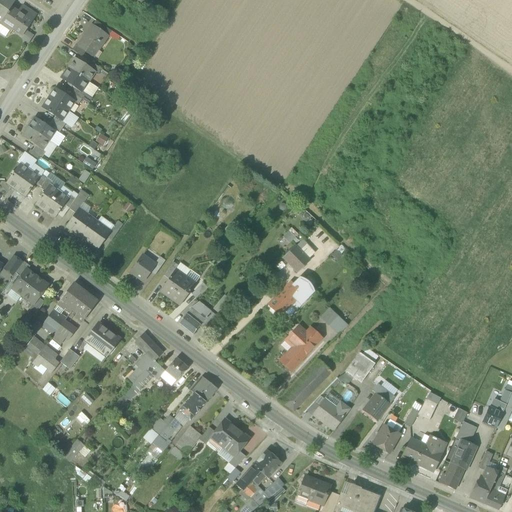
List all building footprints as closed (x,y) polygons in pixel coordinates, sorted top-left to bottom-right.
[(0,0),(0,22),(0,23),(1,22),(11,8),(15,1),(13,0),(0,0)] [(21,14),(11,8),(1,22),(11,29),(22,36),(26,31),(36,15),(25,8),(21,14)] [(92,26),(108,37),(111,32),(95,21),(92,26)] [(0,24),(10,31),(11,29),(1,22),(0,23),(0,24)] [(0,32),(6,37),(10,31),(0,24),(0,32)] [(85,53),(93,58),(91,56),(100,43),(102,45),(108,37),(92,26),(91,26),(77,47),(85,53)] [(33,36),(26,31),(22,36),(22,44),(26,46),(33,36)] [(120,38),(111,32),(108,37),(117,41),(120,38)] [(93,58),(102,45),(100,43),(91,56),(93,58)] [(72,51),(82,58),(85,53),(77,47),(75,46),(72,51)] [(74,60),(68,69),(88,83),(94,74),(94,73),(86,67),(74,60)] [(94,74),(97,76),(101,70),(89,62),(86,67),(94,73),(94,74)] [(87,83),(88,83),(68,69),(61,79),(72,86),(81,92),(82,92),(87,83)] [(108,75),(101,70),(97,76),(104,80),(108,75)] [(82,92),(86,94),(92,98),(97,90),(87,83),(82,92)] [(72,86),(69,91),(82,100),(86,94),(82,92),(81,92),(72,86)] [(55,89),(48,99),(68,112),(74,103),(75,102),(65,96),(55,89)] [(78,105),(82,100),(69,91),(65,96),(75,102),(74,103),(78,105)] [(88,104),(92,98),(86,94),(82,100),(88,104)] [(62,121),(68,112),(48,99),(41,108),(55,117),(61,122),(62,121)] [(78,119),(68,112),(62,121),(66,123),(65,125),(72,129),(78,119)] [(55,117),(51,122),(62,129),(65,125),(66,123),(62,121),(61,122),(55,117)] [(35,118),(28,128),(48,141),(54,132),(55,132),(48,127),(35,118)] [(59,134),(62,129),(51,122),(48,127),(55,132),(54,132),(58,135),(59,134)] [(42,150),(48,141),(28,128),(22,138),(35,146),(42,151),(42,150)] [(65,138),(59,134),(58,135),(54,132),(48,141),(56,147),(58,148),(65,138)] [(108,139),(99,134),(95,142),(103,147),(108,139)] [(48,159),(56,147),(48,141),(42,150),(46,153),(44,156),(48,159)] [(35,146),(31,151),(40,157),(42,158),(44,156),(46,153),(42,150),(42,151),(35,146)] [(36,162),(40,157),(31,151),(30,150),(27,155),(26,156),(27,156),(36,162)] [(17,163),(19,164),(20,165),(27,156),(26,156),(27,155),(24,153),(17,163)] [(27,156),(20,165),(29,171),(34,165),(36,162),(27,156)] [(96,164),(86,157),(82,164),(92,171),(96,164)] [(5,184),(15,191),(29,171),(20,165),(19,164),(5,184)] [(34,165),(29,171),(38,178),(41,175),(41,176),(44,172),(34,165)] [(38,178),(29,171),(15,191),(25,198),(34,186),(39,178),(38,178)] [(90,175),(84,171),(77,181),(84,185),(90,175)] [(49,175),(46,179),(52,183),(50,186),(59,192),(62,187),(64,184),(50,174),(49,175)] [(34,186),(39,189),(46,179),(41,176),(41,175),(38,178),(39,178),(34,186)] [(52,183),(46,179),(39,189),(43,193),(49,185),(50,186),(52,183)] [(34,205),(44,212),(59,192),(50,186),(49,185),(43,193),(34,205)] [(62,187),(59,192),(68,199),(70,196),(75,200),(78,196),(73,192),(72,193),(62,187)] [(78,196),(75,200),(68,210),(75,214),(78,210),(83,204),(88,197),(81,191),(78,196)] [(68,199),(59,192),(44,212),(54,220),(57,215),(64,206),(69,199),(68,199)] [(64,206),(68,210),(75,200),(70,196),(68,199),(69,199),(64,206)] [(126,203),(121,210),(128,214),(133,207),(126,203)] [(90,208),(83,204),(78,210),(94,221),(98,216),(90,210),(90,208)] [(68,210),(64,206),(57,215),(62,219),(68,210)] [(73,232),(82,239),(94,221),(78,210),(75,214),(65,227),(66,228),(67,227),(74,231),(73,232)] [(101,217),(96,223),(110,233),(114,226),(101,217)] [(96,223),(94,221),(82,239),(90,245),(91,244),(97,248),(97,249),(98,250),(106,238),(110,233),(96,223)] [(106,238),(111,241),(122,226),(117,222),(114,226),(110,233),(106,238)] [(231,222),(223,230),(230,236),(237,228),(231,222)] [(295,238),(288,231),(282,238),(289,245),(295,238)] [(303,240),(295,248),(308,261),(315,253),(303,240)] [(283,258),(297,273),(309,262),(308,261),(295,248),(295,247),(283,258)] [(342,255),(336,251),(331,257),(337,261),(342,255)] [(130,273),(142,282),(149,273),(154,265),(142,256),(130,273)] [(4,270),(12,276),(21,263),(13,257),(4,270)] [(149,273),(154,276),(165,262),(159,258),(154,265),(149,273)] [(17,276),(20,278),(26,270),(27,271),(30,267),(24,263),(15,274),(17,276)] [(163,276),(168,280),(175,270),(175,271),(178,267),(173,263),(163,276)] [(175,271),(185,278),(190,271),(180,264),(178,267),(175,271)] [(21,297),(21,296),(35,277),(36,277),(27,271),(26,270),(20,278),(11,290),(21,297)] [(159,292),(170,299),(185,278),(175,271),(175,270),(168,280),(159,292)] [(200,278),(190,271),(185,278),(195,285),(200,278)] [(47,286),(35,277),(21,296),(33,305),(38,298),(47,286)] [(195,285),(185,278),(170,299),(180,306),(195,285)] [(295,311),(313,293),(299,279),(293,285),(290,282),(283,290),(268,305),(279,317),(283,313),(290,306),(295,311)] [(303,280),(299,279),(313,293),(311,289),(309,286),(306,282),(303,280)] [(67,307),(71,311),(85,293),(73,284),(57,307),(64,312),(67,307)] [(191,295),(195,300),(207,288),(203,284),(191,295)] [(97,302),(85,293),(71,311),(76,315),(74,318),(81,323),(97,302)] [(224,295),(212,310),(219,315),(231,301),(224,295)] [(29,310),(35,315),(44,303),(38,298),(33,305),(29,310)] [(199,303),(190,310),(204,321),(211,312),(199,303)] [(292,315),(295,311),(290,306),(283,313),(286,316),(287,316),(288,316),(289,316),(289,315),(292,315)] [(328,326),(337,317),(328,308),(319,318),(328,326)] [(179,324),(193,335),(199,327),(204,321),(190,310),(179,324)] [(64,322),(64,321),(62,320),(52,312),(44,323),(56,332),(64,322)] [(199,327),(205,332),(219,319),(211,312),(204,321),(199,327)] [(328,326),(338,336),(346,327),(337,317),(328,326)] [(66,323),(64,322),(56,332),(64,338),(68,341),(75,331),(66,323)] [(98,324),(85,341),(106,357),(119,340),(98,324)] [(298,326),(287,339),(295,347),(291,352),(280,363),(290,372),(321,339),(310,328),(305,333),(298,326)] [(59,344),(64,338),(56,332),(51,338),(59,344)] [(154,361),(162,354),(143,335),(135,343),(146,355),(153,362),(154,361)] [(37,356),(38,355),(43,349),(44,347),(33,338),(26,348),(33,354),(37,356)] [(282,344),(291,352),(295,347),(287,339),(282,344)] [(106,357),(85,341),(84,340),(81,345),(81,351),(86,352),(101,363),(106,357)] [(55,355),(44,347),(43,349),(51,355),(47,360),(44,357),(42,359),(38,355),(37,356),(34,360),(31,364),(37,368),(40,365),(45,369),(51,360),(55,355)] [(51,355),(43,349),(38,355),(42,359),(44,357),(47,360),(51,355)] [(366,349),(362,355),(369,361),(373,364),(378,357),(366,349)] [(60,364),(69,370),(79,358),(69,351),(60,364)] [(352,379),(360,385),(375,364),(373,364),(369,361),(362,355),(359,353),(344,374),(345,374),(352,379)] [(146,355),(135,366),(138,369),(136,370),(133,373),(138,378),(146,370),(154,362),(154,361),(153,362),(146,355)] [(126,361),(131,365),(136,360),(131,356),(126,361)] [(176,359),(165,372),(160,378),(170,387),(176,381),(187,368),(176,359)] [(278,401),(293,412),(331,373),(317,359),(278,401)] [(44,370),(50,375),(58,365),(51,360),(45,369),(44,370)] [(160,367),(154,362),(146,370),(152,376),(160,367)] [(160,378),(165,372),(160,367),(152,376),(157,381),(160,378)] [(115,407),(118,409),(128,400),(129,401),(141,389),(140,388),(152,376),(146,370),(138,378),(130,386),(122,394),(124,396),(115,404),(116,406),(115,407)] [(126,381),(130,386),(138,378),(133,373),(126,381)] [(337,379),(347,386),(348,384),(352,379),(345,374),(337,379)] [(193,394),(198,398),(209,384),(201,377),(190,391),(193,394)] [(384,381),(379,388),(383,390),(392,397),(397,391),(384,381)] [(48,383),(42,390),(49,397),(55,390),(48,383)] [(216,390),(209,384),(198,398),(205,403),(216,390)] [(378,396),(383,390),(379,388),(377,385),(372,391),(375,394),(378,396)] [(389,405),(394,399),(392,397),(383,390),(378,396),(389,405)] [(494,411),(502,414),(511,393),(504,390),(498,403),(494,411)] [(511,393),(502,414),(496,428),(501,430),(510,408),(511,408),(511,393)] [(85,394),(80,398),(89,406),(94,402),(85,394)] [(195,414),(205,403),(198,398),(193,394),(178,411),(180,412),(187,418),(190,414),(193,417),(195,414)] [(324,400),(323,402),(335,410),(339,404),(341,402),(329,394),(324,400)] [(362,411),(376,422),(389,405),(378,396),(375,394),(362,411)] [(429,394),(426,400),(437,405),(439,400),(429,394)] [(320,397),(314,403),(319,407),(323,402),(324,400),(320,397)] [(428,422),(437,405),(426,400),(422,406),(420,410),(418,413),(417,416),(428,422)] [(311,417),(333,431),(349,410),(339,404),(335,410),(323,402),(319,407),(311,417)] [(416,402),(412,410),(418,413),(420,410),(422,406),(416,402)] [(306,412),(311,417),(319,407),(314,403),(306,412)] [(112,406),(107,411),(112,416),(117,411),(112,406)] [(502,414),(494,411),(490,409),(488,408),(482,422),(496,428),(502,414)] [(511,408),(510,408),(501,430),(503,431),(511,411),(511,410),(511,408)] [(452,420),(462,425),(463,423),(467,414),(458,409),(452,420)] [(403,425),(410,428),(417,416),(418,413),(412,410),(403,425)] [(180,412),(173,420),(179,425),(182,427),(183,427),(189,420),(187,418),(180,412)] [(111,418),(105,414),(102,420),(108,424),(111,418)] [(169,425),(173,420),(168,416),(163,423),(167,426),(169,425)] [(158,436),(159,437),(165,429),(167,426),(163,423),(158,419),(150,429),(158,436)] [(167,426),(165,429),(171,434),(179,425),(173,420),(169,425),(167,426)] [(389,420),(384,427),(397,435),(402,427),(389,420)] [(248,439),(236,430),(224,421),(215,433),(210,438),(211,439),(222,448),(233,457),(234,457),(238,452),(248,439)] [(461,441),(468,444),(475,428),(463,423),(462,425),(455,439),(461,442),(461,441)] [(171,434),(166,441),(169,443),(182,427),(179,425),(171,434)] [(174,448),(185,457),(199,440),(201,437),(190,427),(174,448)] [(373,445),(388,454),(399,435),(397,435),(384,427),(383,427),(373,445)] [(199,440),(205,445),(206,444),(211,439),(210,438),(215,433),(208,428),(201,437),(199,440)] [(158,436),(150,429),(142,438),(150,445),(152,444),(158,436)] [(166,441),(171,434),(165,429),(159,437),(158,437),(165,443),(166,441)] [(426,447),(430,438),(423,435),(419,444),(426,447)] [(159,437),(158,436),(152,444),(153,444),(163,453),(169,444),(169,443),(166,441),(165,443),(158,437),(159,437)] [(427,469),(433,471),(441,454),(440,454),(445,444),(435,440),(435,439),(432,438),(431,438),(430,438),(426,447),(419,444),(410,440),(402,458),(421,467),(422,466),(426,468),(426,469),(427,470),(427,469)] [(222,448),(211,439),(206,444),(218,453),(222,448)] [(77,440),(71,446),(75,450),(81,443),(77,440)] [(461,442),(450,464),(463,470),(465,471),(475,448),(468,444),(461,441),(461,442)] [(84,446),(81,443),(75,450),(78,453),(84,447),(84,446)] [(157,460),(163,453),(153,444),(146,452),(157,460)] [(71,446),(62,456),(69,463),(78,453),(75,450),(71,446)] [(84,447),(78,453),(84,458),(90,452),(84,447)] [(185,457),(174,448),(173,448),(169,453),(181,463),(185,457)] [(222,448),(218,453),(217,455),(228,464),(233,457),(222,448)] [(251,481),(252,482),(274,457),(266,450),(252,466),(253,467),(248,472),(250,474),(246,479),(243,477),(235,486),(242,492),(251,481)] [(228,464),(235,469),(245,457),(238,452),(234,457),(233,457),(228,464)] [(478,469),(484,471),(486,468),(487,468),(489,463),(492,455),(485,452),(478,469)] [(281,464),(274,457),(252,482),(257,486),(265,477),(268,479),(281,464)] [(495,471),(495,472),(497,466),(489,463),(487,468),(495,471)] [(235,469),(228,464),(223,470),(229,475),(235,469)] [(454,491),(463,470),(450,464),(445,476),(442,474),(438,483),(454,491)] [(498,473),(504,475),(506,469),(498,465),(497,466),(495,472),(498,473)] [(82,480),(86,475),(75,468),(75,475),(82,480)] [(469,498),(484,504),(490,489),(498,473),(495,472),(495,471),(491,473),(486,471),(487,468),(486,468),(484,471),(479,484),(476,483),(469,498)] [(227,478),(232,483),(240,474),(235,470),(227,478)] [(96,482),(103,487),(105,483),(88,471),(86,475),(91,479),(96,482)] [(490,489),(495,491),(497,487),(498,488),(504,475),(498,473),(490,489)] [(91,479),(86,475),(82,480),(87,484),(91,479)] [(305,477),(298,495),(307,498),(306,500),(307,500),(321,506),(322,506),(326,496),(327,492),(329,486),(305,477)] [(263,493),(264,494),(268,499),(281,488),(284,486),(278,478),(263,493)] [(251,481),(242,492),(250,499),(256,491),(254,489),(257,486),(252,482),(251,481)] [(344,483),(340,493),(346,496),(350,485),(344,483)] [(353,511),(372,511),(378,498),(359,491),(360,489),(350,485),(346,496),(342,507),(342,508),(353,511)] [(257,486),(254,489),(256,491),(250,499),(251,500),(254,502),(264,494),(263,493),(257,486)] [(112,494),(103,487),(103,499),(112,499),(112,494)] [(506,491),(498,488),(497,487),(495,491),(505,495),(506,491)] [(281,488),(268,499),(268,503),(274,503),(285,492),(281,488)] [(129,497),(117,489),(113,494),(125,503),(129,497)] [(498,511),(505,495),(495,491),(490,489),(484,504),(498,511)] [(247,502),(250,499),(242,492),(239,495),(247,502)] [(339,496),(327,492),(326,496),(337,500),(339,496)] [(339,496),(337,500),(332,511),(340,511),(342,508),(342,507),(346,496),(340,493),(339,496)] [(254,502),(259,506),(264,502),(268,499),(264,494),(254,502)] [(305,504),(307,500),(306,500),(307,498),(298,495),(295,502),(303,505),(305,504)] [(332,511),(337,500),(326,496),(322,506),(321,506),(318,511),(332,511)] [(251,500),(245,506),(239,511),(251,511),(259,506),(254,502),(251,500)]
